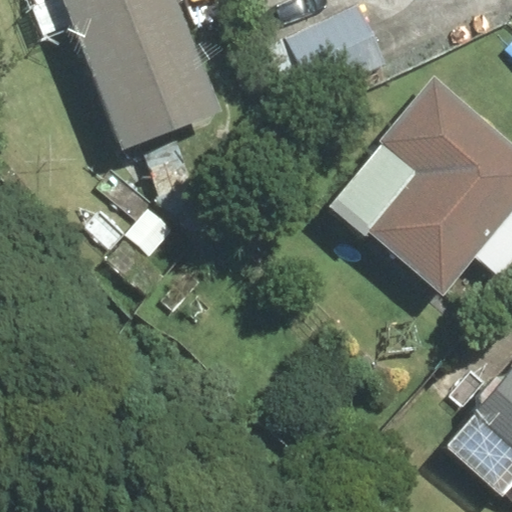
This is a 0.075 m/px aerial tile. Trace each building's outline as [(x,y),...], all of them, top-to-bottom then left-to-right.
[(195,125),(144,0),(27,0),(95,166),(195,125)] [(346,2),(253,46),(282,106),(375,62),(346,2)] [(268,94),(243,49),(202,72),(227,116),(268,94)] [(511,190),(511,165),(410,82),(354,150),(390,180),(340,241),(418,304),(511,190)] [(492,371),(444,426),(511,484),(511,384),(510,386),(492,371)]
